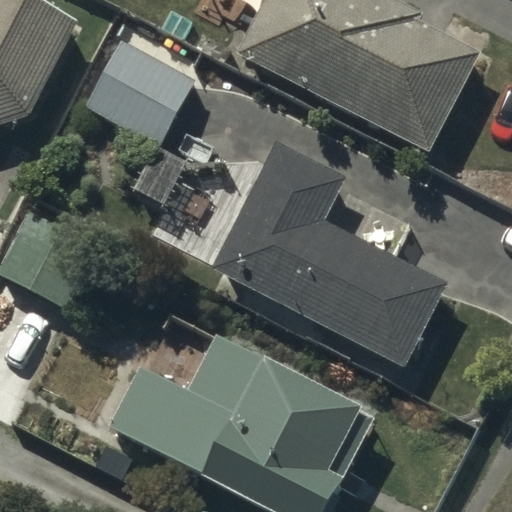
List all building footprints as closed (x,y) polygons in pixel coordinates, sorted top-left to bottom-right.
[(80,35),(10,0),(0,0),(0,139),(32,129),(80,35)] [(486,64),(364,0),(279,0),(246,64),(433,164),(486,64)] [(198,92),(125,53),(90,118),(163,158),(198,92)] [(352,190),(281,154),(216,282),(409,379),(451,297),(329,236),(352,190)] [(99,258),(32,222),(0,283),(67,318),(99,258)] [(380,432),(223,350),(194,404),(145,379),(113,440),(249,511),(343,511),(350,499),(345,497),(380,432)]
